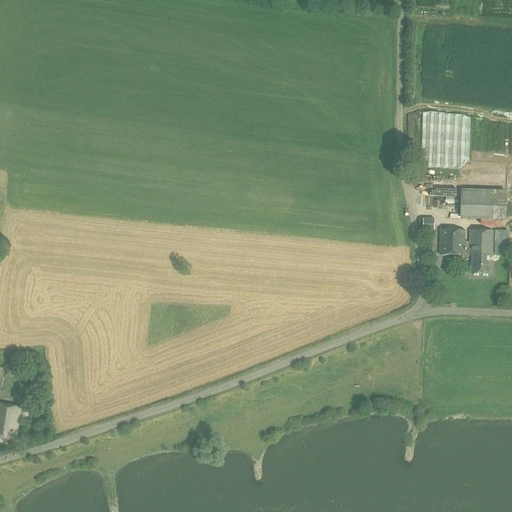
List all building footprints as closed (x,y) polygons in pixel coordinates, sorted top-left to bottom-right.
[(462,166),(461,190),(511,192),(511,168),(462,166)] [(493,218),(493,192),(493,191),(461,190),(460,220),(493,220),(493,218)] [(507,192),(493,192),(493,218),(507,218),(507,192)] [(440,255),(464,255),(464,248),(464,231),(441,231),(440,255)] [(464,248),(464,255),(472,256),(471,274),(489,274),(490,251),(492,251),(493,232),(470,231),(470,248),(464,248)] [(494,257),(507,257),(508,232),(495,232),(494,257)] [(30,382),(27,402),(43,404),(46,384),(30,382)] [(21,408),(0,404),(0,438),(15,441),(21,408)]
